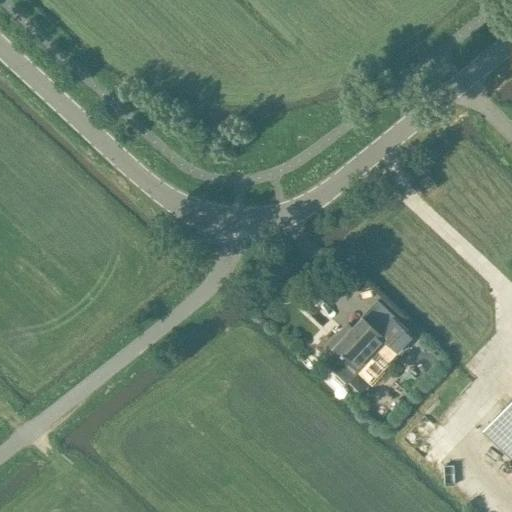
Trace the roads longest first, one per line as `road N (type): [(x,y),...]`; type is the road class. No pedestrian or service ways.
road 1 (unclassified): [(237,225),(211,287),(0,455)]
road 2 (tertiary): [(237,225),(275,220),(318,200),(511,43)]
road 3 (tertiary): [(237,225),(157,193),(0,47)]
